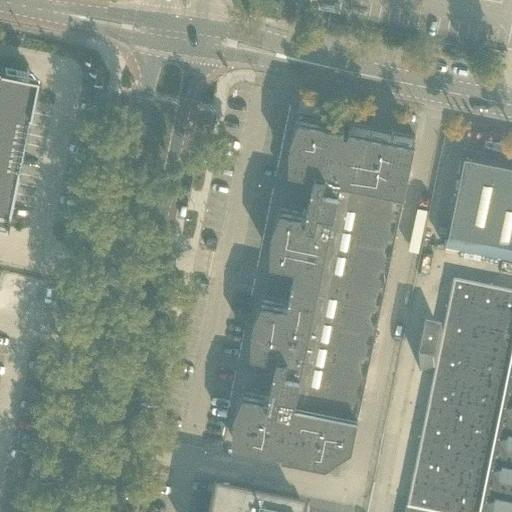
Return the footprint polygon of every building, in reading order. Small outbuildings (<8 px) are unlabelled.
[(0,222),(3,223),(3,224),(5,224),(33,88),(31,88),(28,88),(27,86),(28,85),(29,84),(29,83),(30,82),(30,81),(30,80),(30,79),(29,78),(28,77),(28,76),(27,76),(26,75),(25,75),(24,75),(23,75),(22,75),(21,75),(20,76),(19,74),(20,71),(21,72),(21,70),(0,65),(0,222)] [(281,206),(274,223),(277,224),(274,239),(271,238),(270,257),(296,263),(287,303),(262,297),(255,315),(258,316),(256,330),(252,330),(251,349),(277,354),(269,394),(243,389),(236,407),(239,408),(236,422),(233,421),(232,441),(277,450),(278,446),(282,447),(281,451),(325,460),(352,443),(415,138),(349,124),(348,128),(343,127),(344,123),(300,114),(293,131),(296,133),(293,147),(290,147),(289,166),(315,171),(306,211),(281,206)] [(511,161),(464,151),(444,250),(511,264),(511,161)] [(205,247),(215,249),(217,241),(207,239),(205,247)] [(198,282),(196,290),(206,292),(208,284),(198,282)] [(410,498),(407,511),(511,511),(511,297),(454,286),(442,341),(427,338),(420,372),(435,376),(410,498)]
